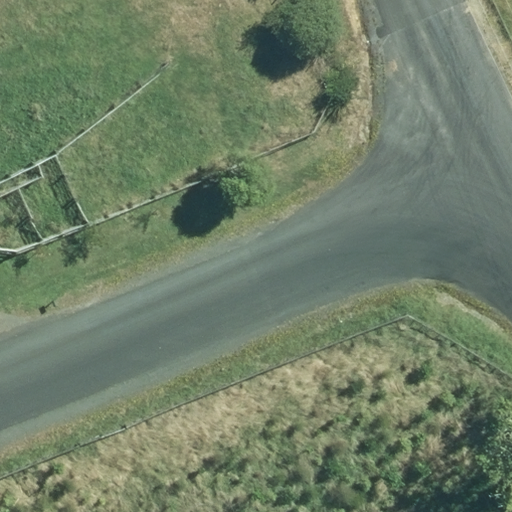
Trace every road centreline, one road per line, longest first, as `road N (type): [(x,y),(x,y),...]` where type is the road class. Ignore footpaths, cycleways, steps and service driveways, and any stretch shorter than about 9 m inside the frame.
road 1 (unclassified): [(492,177),(0,399)]
road 2 (unclassified): [(492,177),(409,0)]
